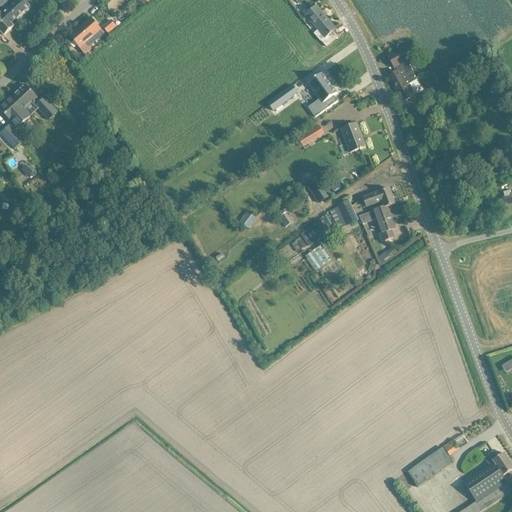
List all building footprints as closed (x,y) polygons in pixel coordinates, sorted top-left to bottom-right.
[(0,13),(1,15),(13,28),(13,27),(11,24),(30,6),(24,0),(8,0),(0,7),(0,13)] [(316,6),(308,13),(305,16),(318,31),(314,34),(321,42),(326,47),(338,37),(333,32),(336,29),(316,6)] [(0,31),(4,36),(13,28),(1,15),(0,13),(0,31)] [(100,31),(96,27),(90,19),(70,36),(86,55),(91,50),(86,44),(100,31)] [(116,27),(110,20),(103,27),(109,33),(116,27)] [(389,54),(397,48),(394,44),(386,50),(389,54)] [(409,44),(396,52),(388,57),(397,72),(388,77),(403,103),(413,97),(407,87),(418,80),(407,62),(416,57),(409,44)] [(358,46),(344,52),(352,71),(366,66),(358,46)] [(322,74),(308,84),(319,100),(308,108),(315,118),(338,102),(334,96),(337,94),(322,74)] [(19,92),(13,98),(31,117),(31,118),(39,111),(49,121),(58,113),(45,99),(40,103),(37,99),(32,93),(25,86),(24,87),(22,87),(19,90),(19,91),(19,92)] [(292,86),(268,104),(270,106),(274,112),(298,94),(292,86)] [(31,117),(13,98),(0,109),(7,117),(11,121),(9,126),(1,134),(15,150),(25,140),(16,131),(19,127),(21,129),(30,120),(29,119),(31,117)] [(356,124),(347,128),(342,130),(351,153),(365,148),(356,124)] [(320,126),(298,139),(304,148),(325,135),(320,126)] [(492,168),(496,179),(504,176),(499,165),(492,168)] [(320,182),(310,189),(319,204),(329,197),(320,182)] [(387,208),(395,205),(389,189),(375,194),(375,195),(363,199),(366,207),(382,202),(384,208),(387,207),(387,208)] [(283,197),(276,202),(285,214),(292,209),(283,197)] [(338,208),(331,211),(338,226),(333,228),(335,231),(358,221),(349,201),(337,206),(338,208)] [(395,229),(387,208),(387,207),(384,208),(374,212),(382,234),(379,235),(382,243),(394,238),(391,231),(395,229)] [(248,213),(244,219),(252,226),(257,219),(253,216),(248,213)] [(315,250),(321,266),(337,259),(331,243),(315,250)] [(393,248),(378,259),(382,264),(397,253),(393,248)] [(442,448),(407,473),(417,488),(452,463),(442,448)] [(488,466),(463,483),(476,503),(477,503),(507,483),(503,477),(511,470),(511,465),(504,454),(498,458),(493,452),(485,459),(486,460),(485,461),(488,466)] [(476,503),(461,511),(479,511),(511,491),(507,483),(477,503),(476,503)]
